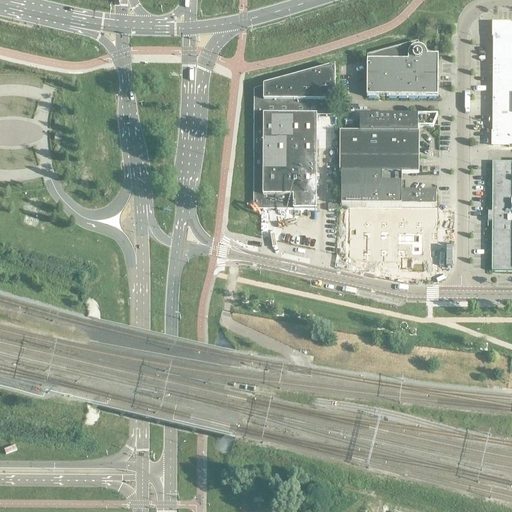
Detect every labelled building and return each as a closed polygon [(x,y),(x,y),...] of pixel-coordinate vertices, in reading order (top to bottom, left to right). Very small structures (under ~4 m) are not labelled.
[(511,25),(493,25),(492,147),(508,147),(508,146),(511,145),(511,25)] [(438,98),(438,60),(438,57),(427,57),(427,56),(427,54),(426,53),(426,52),(425,51),(424,50),(423,50),(422,49),(421,48),(420,48),(418,48),(418,43),(367,57),(367,98),(438,98)] [(316,211),(317,117),(335,117),(335,68),(264,87),(264,88),(254,91),(253,211),(316,211)] [(419,174),(419,143),(419,133),(418,133),(418,129),(433,129),(438,116),(360,116),(360,132),(340,132),(339,174),(419,174)] [(511,272),(511,163),(492,163),(491,272),(511,272)] [(405,193),(405,185),(402,185),(402,175),(341,174),(341,207),(436,208),(436,207),(436,194),(405,193)] [(436,221),(365,220),(365,262),(399,270),(436,271),(436,221)]
